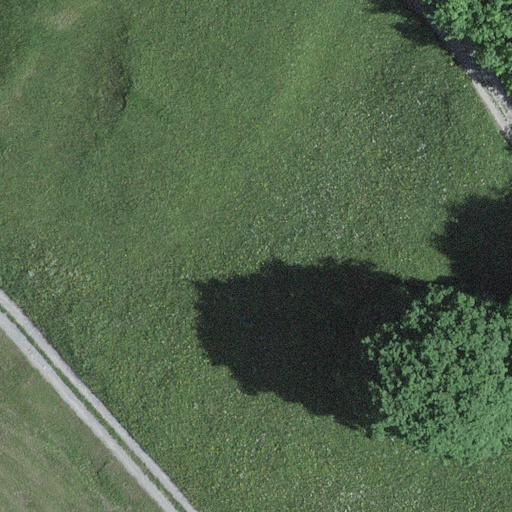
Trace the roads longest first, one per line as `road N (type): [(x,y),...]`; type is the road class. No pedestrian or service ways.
road 1 (track): [(181,511),(0,308)]
road 2 (unclassified): [(419,0),(466,36),(511,113)]
